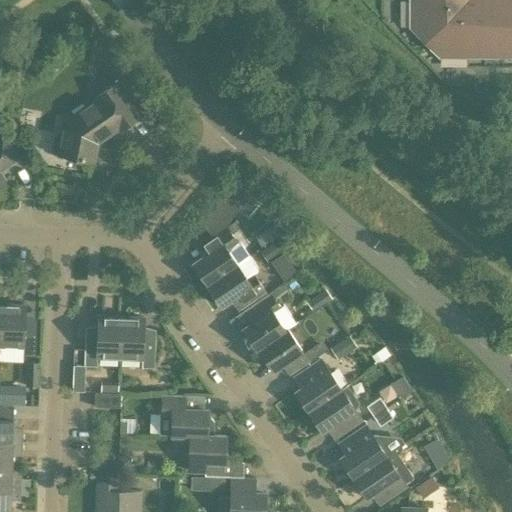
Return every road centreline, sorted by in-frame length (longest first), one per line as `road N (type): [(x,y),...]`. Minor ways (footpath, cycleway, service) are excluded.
road 1 (tertiary): [(511,373),(229,126)]
road 2 (residential): [(324,511),(135,237)]
road 3 (residential): [(511,198),(249,0)]
road 4 (residential): [(51,511),(60,234)]
road 5 (tertiary): [(229,126),(125,0)]
road 6 (residential): [(135,237),(229,126)]
